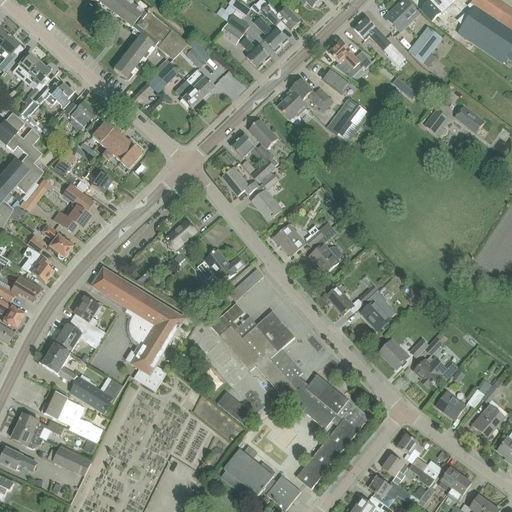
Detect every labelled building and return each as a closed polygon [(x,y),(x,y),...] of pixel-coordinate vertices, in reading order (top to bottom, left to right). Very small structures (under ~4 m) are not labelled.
[(94,0),(134,31),(132,33),(138,38),(114,70),(129,82),(155,48),(173,61),(189,45),(148,13),(146,15),(125,0),(94,0)] [(184,0),(179,7),(183,11),(190,3),(186,0),(184,0)] [(301,22),(294,15),(286,6),(278,14),(269,4),(268,5),(263,0),(262,0),(256,6),(255,5),(250,10),(251,11),(258,15),(261,13),(266,19),(267,18),(276,27),(277,27),(281,31),(286,26),(291,31),(294,29),(295,30),(299,26),(298,25),(301,22)] [(298,0),(304,6),(307,3),(312,9),(316,5),(318,6),(321,3),(321,1),(320,0),(298,0)] [(401,33),(420,15),(412,7),(405,0),(404,0),(386,18),(401,33)] [(428,0),(430,1),(441,13),(442,15),(453,5),(451,2),(453,0),(428,0)] [(473,12),(458,34),(467,40),(501,63),(503,65),(507,60),(511,52),(511,0),(501,0),(501,1),(499,0),(474,0),(471,4),(468,9),(473,12)] [(432,22),(441,13),(430,1),(421,10),(432,22)] [(245,16),(231,5),(221,18),(244,35),(249,27),(241,21),(245,16)] [(263,41),(269,47),(276,54),(289,41),(276,29),(274,31),(260,18),(254,24),(267,38),(263,41)] [(384,52),(392,45),(366,18),(354,30),(365,41),(370,37),(384,52)] [(228,24),(220,35),(236,46),(244,36),(228,24)] [(0,47),(9,37),(0,29),(0,47)] [(423,64),(432,53),(442,40),(428,29),(409,54),(423,64)] [(14,41),(9,37),(0,47),(0,56),(0,57),(4,53),(10,58),(20,46),(21,45),(15,40),(14,41)] [(271,58),(264,51),(259,45),(256,48),(247,39),(242,44),(251,53),(246,58),(259,71),(271,58)] [(204,64),(200,59),(205,54),(194,43),(190,47),(193,50),(192,51),(186,57),(198,70),(204,64)] [(352,54),(341,43),(329,54),(340,65),(337,68),(336,67),(351,80),(364,67),(366,70),(373,63),(362,52),(356,59),(351,54),(352,54)] [(29,54),(22,62),(12,73),(17,77),(22,82),(23,81),(23,82),(39,63),(29,54)] [(0,59),(0,68),(8,64),(5,57),(0,59)] [(166,60),(153,73),(157,77),(166,86),(178,74),(169,64),(170,64),(166,60)] [(23,82),(28,86),(31,83),(37,88),(52,70),(48,67),(45,69),(39,63),(23,82)] [(331,70),(323,80),(343,95),(350,85),(331,70)] [(214,89),(207,82),(204,78),(204,79),(197,72),(185,83),(193,90),(202,100),(214,89)] [(302,80),(291,91),(300,101),(302,102),(308,96),(324,113),(334,103),(321,89),(316,94),(302,80)] [(40,137),(42,138),(48,132),(37,122),(36,123),(31,119),(46,103),(50,107),(51,107),(52,107),(53,106),(56,103),(61,107),(60,108),(60,109),(60,110),(61,110),(62,111),(63,110),(70,102),(68,100),(74,94),(73,93),(76,90),(71,87),(69,90),(59,81),(52,89),(47,85),(40,93),(32,102),(18,118),(31,129),(40,137)] [(0,100),(4,103),(9,97),(0,89),(4,86),(0,82),(0,100)] [(175,92),(182,100),(180,102),(186,109),(189,107),(192,110),(202,100),(193,90),(185,83),(175,92)] [(408,87),(403,93),(413,101),(418,95),(408,87)] [(27,98),(32,102),(40,93),(35,89),(27,98)] [(300,101),(291,91),(293,94),(278,109),(291,121),(294,125),(295,126),(297,126),(299,125),(300,124),(301,122),(301,120),(300,119),(298,117),(307,108),(302,102),(300,101)] [(327,129),(348,145),(371,115),(350,99),(327,129)] [(83,129),(90,122),(97,115),(88,107),(87,108),(83,104),(78,109),(73,104),(65,113),(83,129)] [(464,107),(454,119),(476,135),(485,123),(464,107)] [(449,120),(437,110),(424,126),(440,138),(445,130),(443,128),(449,120)] [(0,140),(19,119),(13,114),(4,123),(0,119),(0,140)] [(25,124),(19,119),(0,140),(0,141),(1,142),(3,144),(4,143),(6,145),(5,146),(6,147),(6,146),(13,153),(17,148),(23,140),(16,134),(25,124)] [(249,131),(256,139),(267,151),(278,140),(260,121),(249,131)] [(120,163),(129,170),(142,155),(141,154),(142,150),(131,140),(127,141),(121,136),(122,132),(111,122),(107,123),(105,122),(92,138),(100,145),(108,151),(106,154),(105,154),(102,157),(108,162),(111,158),(110,158),(113,156),(120,162),(120,163)] [(48,144),(54,137),(57,134),(50,129),(48,132),(42,138),(48,144)] [(23,140),(17,148),(27,156),(35,163),(42,155),(32,147),(40,138),(32,131),(23,140)] [(259,185),(261,183),(271,174),(272,174),(276,170),(265,157),(244,135),(232,148),(243,159),(250,153),(263,166),(252,177),(253,178),(252,179),(256,183),(256,182),(257,182),(259,185)] [(80,147),(95,158),(98,155),(82,144),(80,147)] [(92,160),(77,149),(75,152),(90,164),(92,160)] [(277,169),(275,167),(279,164),(274,159),(275,158),(269,153),(265,157),(276,170),(277,169)] [(35,163),(27,156),(19,166),(15,171),(11,168),(8,170),(9,171),(5,176),(4,175),(0,179),(0,234),(13,210),(3,202),(17,188),(25,195),(44,174),(34,165),(35,163)] [(60,161),(54,169),(64,176),(70,168),(60,161)] [(79,161),(72,171),(79,175),(85,165),(79,161)] [(141,166),(135,173),(138,176),(145,169),(141,166)] [(91,168),(87,173),(96,179),(91,186),(95,189),(103,195),(112,183),(91,168)] [(256,182),(256,183),(250,188),(234,169),(223,179),(238,197),(246,191),(250,196),(259,188),(258,188),(260,187),(256,182)] [(273,176),(272,174),(271,174),(261,183),(267,191),(278,182),(273,176)] [(59,212),(53,221),(63,229),(71,235),(77,227),(82,230),(88,222),(86,221),(89,217),(91,219),(91,218),(86,214),(90,209),(81,203),(85,198),(70,186),(65,194),(78,203),(79,204),(78,206),(77,208),(77,207),(68,219),(59,212)] [(38,187),(29,199),(33,202),(42,190),(39,187),(38,187)] [(273,219),(275,218),(282,212),(265,192),(260,196),(253,203),(254,202),(265,214),(263,215),(269,222),(273,219)] [(16,207),(10,219),(17,222),(23,212),(16,207)] [(167,240),(173,248),(176,250),(187,241),(191,246),(202,236),(198,231),(196,233),(187,222),(167,240)] [(63,260),(64,259),(64,260),(73,249),(60,239),(61,238),(46,227),(41,234),(53,243),(49,248),(58,255),(58,256),(57,258),(58,259),(58,260),(59,261),(61,261),(62,261),(63,260)] [(291,257),(299,251),(306,244),(289,227),(285,231),(277,237),(284,246),(283,247),(291,257)] [(311,248),(322,239),(330,232),(326,228),(321,233),(319,231),(306,243),(311,248)] [(330,232),(322,239),(326,244),(337,235),(333,229),(330,232)] [(29,242),(27,245),(39,253),(46,245),(34,236),(29,242)] [(324,277),(332,270),(340,263),(338,262),(340,260),(341,258),(341,255),(341,253),(340,251),(338,249),(335,248),(333,248),(331,249),(329,250),(324,245),(309,258),(319,269),(318,270),(324,277)] [(223,284),(228,280),(236,274),(236,273),(244,266),(239,259),(230,266),(218,252),(215,254),(214,253),(213,255),(205,261),(205,262),(197,268),(214,290),(223,283),(223,284)] [(29,260),(22,270),(31,275),(37,279),(45,285),(46,284),(48,283),(49,281),(49,280),(50,278),(49,278),(53,273),(47,268),(49,265),(43,260),(44,258),(35,253),(29,260)] [(187,258),(183,254),(174,262),(178,267),(187,258)] [(10,262),(6,268),(17,275),(21,269),(10,262)] [(352,268),(342,276),(344,279),(347,277),(352,274),(351,273),(354,271),(352,268)] [(103,272),(93,288),(101,294),(125,309),(128,310),(125,315),(132,319),(131,322),(130,324),(129,327),(129,330),(130,332),(130,335),(131,338),(133,340),(134,342),(136,344),(138,346),(134,354),(132,353),(126,361),(133,365),(132,366),(140,371),(135,380),(137,382),(138,382),(140,383),(156,393),(162,384),(163,382),(168,373),(157,366),(168,348),(185,320),(113,275),(104,270),(103,272)] [(252,275),(259,283),(264,278),(257,270),(252,275)] [(0,296),(11,303),(15,296),(17,297),(19,295),(33,304),(41,291),(32,286),(19,278),(10,292),(0,286),(0,296)] [(381,288),(377,284),(359,300),(363,304),(381,288)] [(343,317),(350,310),(355,307),(338,288),(326,298),(327,298),(328,297),(335,305),(334,306),(343,317)] [(377,333),(384,326),(390,320),(394,314),(387,307),(381,310),(380,308),(387,302),(378,292),(367,302),(371,307),(361,316),(362,317),(363,315),(378,331),(376,332),(377,333)] [(0,315),(5,318),(2,322),(8,326),(16,331),(26,316),(9,306),(11,303),(0,296),(0,315)] [(75,315),(78,317),(87,323),(83,329),(91,334),(101,340),(105,334),(94,327),(97,322),(92,319),(99,307),(94,304),(86,299),(81,306),(83,308),(78,316),(75,315)] [(257,326),(250,318),(245,322),(243,320),(241,322),(243,324),(238,328),(234,323),(245,314),(237,305),(211,327),(250,372),(256,367),(287,402),(289,401),(298,408),(326,382),(317,376),(308,387),(298,379),(303,374),(282,350),(295,339),(296,340),(296,339),(272,312),(273,313),(257,326)] [(15,334),(6,329),(0,325),(0,342),(7,346),(15,334)] [(79,340),(83,342),(96,350),(98,347),(97,346),(101,340),(83,329),(80,334),(68,326),(58,343),(71,352),(79,340)] [(442,335),(437,340),(442,344),(447,339),(442,335)] [(417,359),(428,347),(429,346),(423,340),(411,354),(417,359)] [(432,357),(442,346),(443,345),(442,344),(437,340),(426,351),(432,357)] [(398,370),(405,363),(409,358),(392,341),(379,355),(385,360),(386,359),(398,370)] [(71,355),(64,351),(56,345),(43,367),(73,385),(77,377),(63,369),(71,355)] [(459,369),(453,363),(446,371),(439,364),(437,365),(430,358),(426,362),(425,362),(415,372),(424,381),(422,383),(428,389),(430,387),(431,388),(441,377),(446,382),(459,369)] [(459,371),(456,376),(461,380),(465,375),(459,371)] [(104,415),(111,404),(113,405),(124,388),(113,381),(105,394),(81,379),(71,394),(104,415)] [(493,387),(482,400),(488,405),(489,404),(492,401),(500,392),(497,390),(504,382),(502,379),(500,381),(499,380),(493,387)] [(370,418),(341,395),(326,382),(298,408),(326,431),(332,423),(338,428),(297,479),(311,491),(370,418)] [(482,400),(493,387),(487,382),(479,391),(478,390),(468,404),(474,409),(482,400)] [(212,403),(242,426),(250,415),(220,392),(212,403)] [(41,413),(50,418),(71,427),(69,431),(97,444),(103,431),(94,427),(92,425),(90,424),(88,423),(84,422),(80,420),(85,409),(68,401),(69,400),(54,393),(49,404),(46,403),(41,413)] [(455,421),(461,413),(466,407),(447,394),(437,408),(446,414),(455,420),(455,421)] [(480,419),(473,426),(488,439),(494,431),(506,418),(496,410),(499,407),(492,401),(489,404),(491,406),(480,419)] [(18,427),(40,438),(42,433),(45,428),(62,437),(66,429),(51,422),(48,427),(24,416),(18,427)] [(12,440),(21,444),(27,447),(33,450),(38,448),(39,446),(41,447),(44,440),(40,438),(18,427),(12,440)] [(502,446),(498,452),(507,459),(508,457),(511,460),(510,464),(511,465),(511,435),(510,437),(509,439),(503,447),(502,446)] [(421,455),(421,454),(425,449),(407,436),(398,449),(415,460),(412,464),(436,480),(443,470),(431,462),(428,466),(418,459),(421,455)] [(227,472),(222,478),(247,498),(252,492),(258,498),(263,492),(268,495),(267,496),(286,511),(301,493),(282,477),(277,483),(273,479),(274,478),(273,477),(276,473),(263,463),(261,467),(253,460),(258,454),(249,447),(244,453),(241,451),(225,470),(227,472)] [(7,449),(0,463),(17,471),(20,466),(22,467),(21,469),(32,474),(33,473),(34,472),(38,464),(7,449)] [(85,479),(92,463),(61,449),(54,464),(85,479)] [(408,468),(406,467),(398,461),(396,463),(390,459),(383,470),(395,478),(400,472),(403,474),(408,468)] [(429,489),(436,480),(412,464),(408,470),(420,478),(418,481),(429,489)] [(451,469),(439,486),(449,493),(461,477),(451,469)] [(15,484),(6,480),(0,477),(0,500),(3,502),(8,491),(10,493),(15,484)] [(472,484),(461,477),(449,493),(447,497),(457,505),(462,498),(472,484)] [(377,478),(369,489),(376,494),(375,494),(377,496),(378,495),(383,499),(387,494),(394,499),(397,496),(407,503),(409,500),(413,503),(408,510),(407,510),(405,511),(412,511),(414,510),(417,506),(418,504),(420,502),(419,501),(413,497),(392,482),(389,487),(377,478)] [(420,488),(413,497),(419,501),(420,502),(427,493),(420,488)] [(420,502),(418,504),(424,508),(436,491),(430,488),(427,493),(420,502)] [(362,500),(355,510),(357,511),(379,511),(384,505),(373,498),(372,497),(368,504),(362,500)] [(484,511),(490,504),(479,497),(470,509),(474,511),(484,511)] [(270,502),(265,498),(262,503),(266,506),(270,502)]
